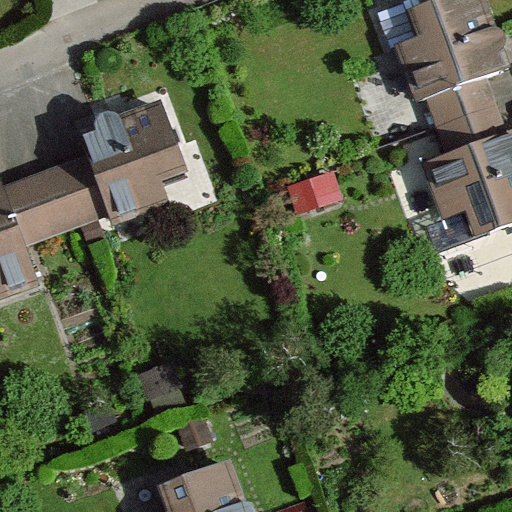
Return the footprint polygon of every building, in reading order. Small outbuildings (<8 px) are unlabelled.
[(483,81),(503,75),(478,0),(445,0),(410,12),(420,43),(401,49),(418,103),(429,100),(483,81)] [(429,100),(450,159),(504,140),(494,111),(483,81),(429,100)] [(108,220),(167,200),(159,176),(184,168),(164,107),(80,135),(87,160),(106,211),(108,220)] [(479,239),(511,226),(511,136),(504,140),(450,159),(427,168),(445,217),(468,209),(479,239)] [(106,211),(87,160),(48,175),(6,191),(24,241),(106,211)] [(337,172),(292,187),(301,214),(346,200),(337,172)] [(1,177),(0,177),(0,293),(37,280),(24,241),(6,191),(1,177)] [(240,511),(225,468),(163,489),(170,511),(240,511)]
